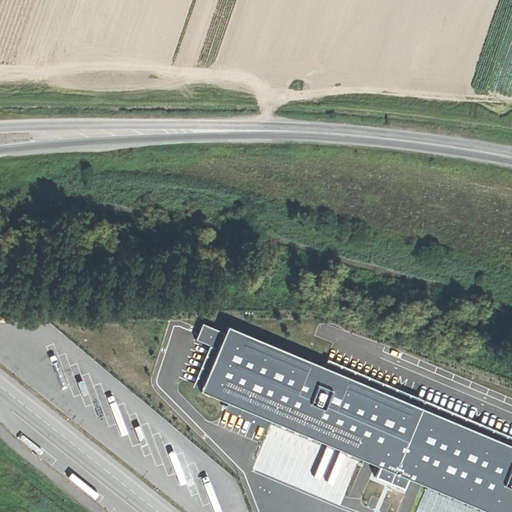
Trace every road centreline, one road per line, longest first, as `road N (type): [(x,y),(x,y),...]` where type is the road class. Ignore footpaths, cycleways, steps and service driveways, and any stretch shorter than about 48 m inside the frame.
road 1 (secondary): [(200,129),(343,134),(511,157)]
road 2 (unclassified): [(0,385),(158,511)]
road 3 (secondary): [(0,151),(200,129)]
road 4 (secondary): [(200,129),(0,127)]
road 5 (unclassified): [(0,399),(32,440),(122,511)]
